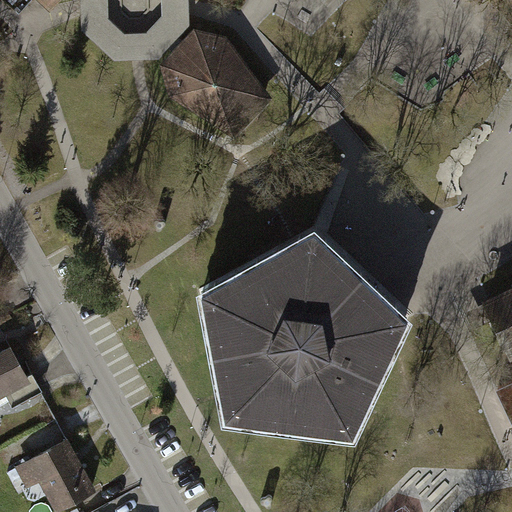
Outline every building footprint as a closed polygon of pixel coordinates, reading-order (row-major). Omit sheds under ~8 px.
[(172,99),(237,138),(272,101),(229,37),(197,30),(164,63),(172,99)] [(313,226),(203,286),(226,409),(349,425),(403,310),(313,226)] [(511,295),(488,306),(511,355),(511,295)] [(0,350),(0,397),(31,382),(12,345),(0,350)] [(511,414),(511,381),(499,388),(511,414)] [(59,511),(70,511),(97,497),(69,446),(33,466),(59,511)]
